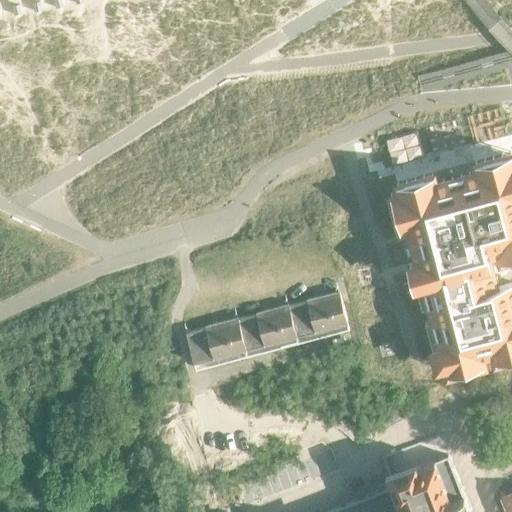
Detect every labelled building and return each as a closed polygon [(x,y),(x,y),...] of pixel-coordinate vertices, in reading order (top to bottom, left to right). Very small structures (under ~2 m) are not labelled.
[(398,191),(397,192),(397,193),(407,228),(408,231),(410,237),(411,242),(412,248),(414,253),(415,259),(416,262),(428,306),(432,320),(444,364),(444,365),(445,364),(480,355),(493,351),(494,351),(511,346),(511,160),(477,170),(475,170),(476,171),(478,179),(437,190),(435,183),(435,181),(434,182),(398,191)] [(357,209),(334,214),(356,301),(381,295),(378,284),(365,287),(363,275),(373,272),(357,209)] [(287,305),(295,335),(346,321),(338,291),(306,300),(306,301),(288,305),(287,305)] [(295,335),(287,305),(255,313),(255,314),(237,319),(237,318),(245,348),(295,335)] [(245,348),(237,318),(205,327),(185,333),(193,362),(245,348)] [(454,511),(438,462),(283,511),(454,511)] [(511,511),(511,494),(499,499),(504,511),(511,511)]
